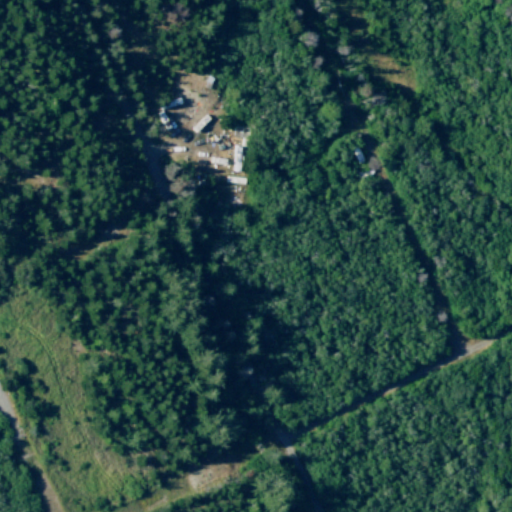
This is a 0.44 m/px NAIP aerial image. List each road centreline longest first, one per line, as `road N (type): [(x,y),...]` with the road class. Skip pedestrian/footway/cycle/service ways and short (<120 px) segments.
road 1 (residential): [(319,511),(78,0)]
road 2 (residential): [(511,451),(299,0)]
road 3 (residential): [(141,511),(511,334)]
road 4 (residential): [(57,511),(0,394)]
